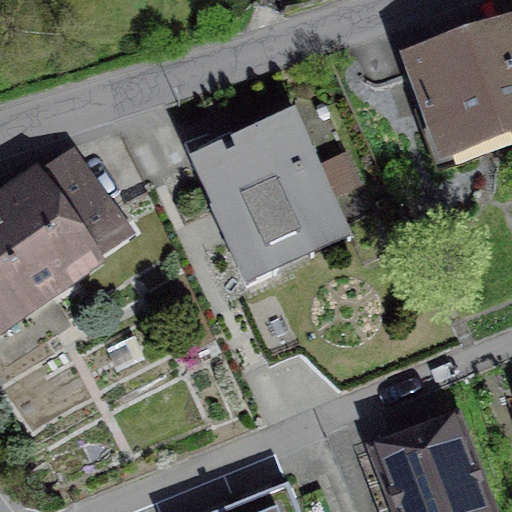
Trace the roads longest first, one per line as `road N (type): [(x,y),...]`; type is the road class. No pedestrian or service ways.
road 1 (residential): [(388,0),(0,133)]
road 2 (residential): [(511,363),(136,511)]
